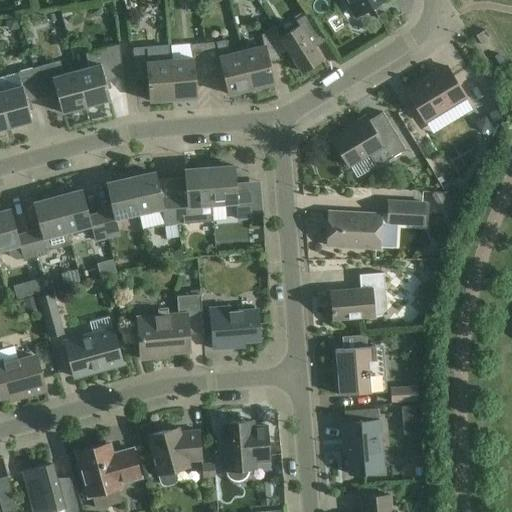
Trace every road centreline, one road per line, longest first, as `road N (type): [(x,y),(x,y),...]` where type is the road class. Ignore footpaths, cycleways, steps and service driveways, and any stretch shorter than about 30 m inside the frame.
road 1 (residential): [(0,433),(159,392),(298,381)]
road 2 (residential): [(0,169),(130,135),(278,128)]
road 3 (residential): [(298,381),(278,128)]
road 4 (residential): [(278,128),(417,36),(429,21),(429,0)]
road 5 (residential): [(308,511),(298,381)]
